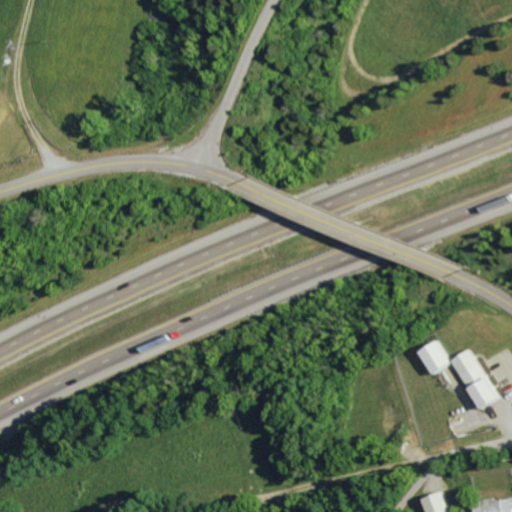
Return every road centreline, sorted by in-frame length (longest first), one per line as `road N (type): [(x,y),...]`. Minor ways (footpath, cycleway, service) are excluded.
road 1 (motorway): [(0,420),(201,321),(511,196)]
road 2 (motorway): [(511,129),(109,295),(0,352)]
road 3 (secondary): [(469,283),(235,180)]
road 4 (secondary): [(235,180),(148,163),(0,191)]
road 5 (residential): [(200,170),(282,0)]
road 6 (residential): [(398,511),(440,459),(511,439)]
